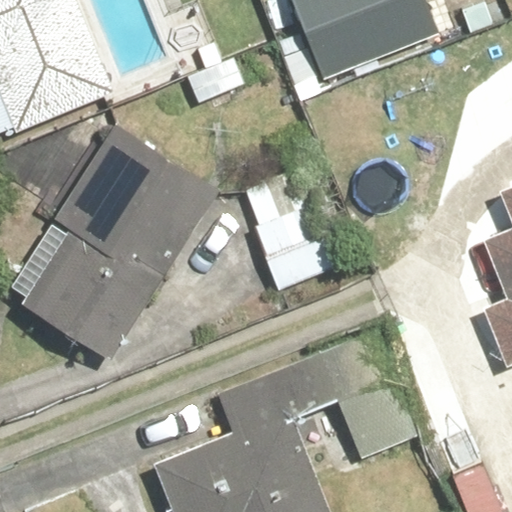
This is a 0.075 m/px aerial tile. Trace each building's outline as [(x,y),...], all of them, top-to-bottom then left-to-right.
[(0,0),(0,97),(13,130),(117,89),(81,0),(0,0)] [(308,0),(335,74),(451,33),(439,0),(308,0)] [(81,227),(37,292),(123,349),(231,189),(132,123),(68,218),(81,227)] [(321,161),(254,185),(289,285),(356,262),(321,161)] [(511,298),(494,307),(511,344),(511,234),(500,239),(511,271),(511,298)] [(170,462),(188,511),(340,511),(303,415),(342,400),(363,456),(428,431),(389,327),(228,388),(245,434),(170,462)]
